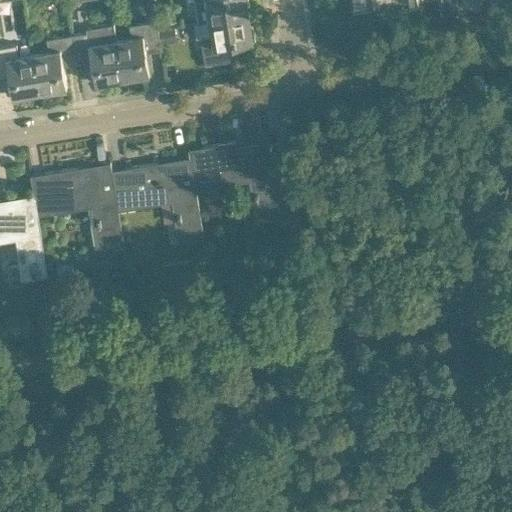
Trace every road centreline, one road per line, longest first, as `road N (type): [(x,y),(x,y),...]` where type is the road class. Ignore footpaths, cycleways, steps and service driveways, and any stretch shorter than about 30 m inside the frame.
road 1 (tertiary): [(511,277),(422,300),(0,373)]
road 2 (tertiary): [(0,395),(511,307)]
road 3 (residential): [(0,139),(304,89)]
road 4 (residential): [(304,89),(511,51)]
